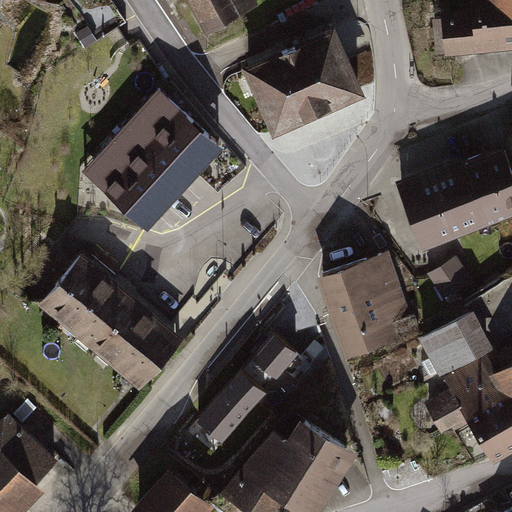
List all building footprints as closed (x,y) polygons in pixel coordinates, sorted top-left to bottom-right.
[(195,0),(211,27),(253,4),(250,0),(195,0)] [(511,42),(511,23),(510,0),(474,0),(476,13),(437,17),(440,50),(511,42)] [(96,39),(87,27),(77,34),(86,46),(96,39)] [(333,29),(250,66),(276,126),(318,108),(359,89),(333,29)] [(160,87),(86,167),(146,222),(220,142),(160,87)] [(511,167),(505,151),(465,166),(478,199),(474,201),(481,217),(493,212),(493,214),(505,210),(506,211),(510,209),(509,206),(511,205),(511,167)] [(465,166),(403,191),(422,240),(481,217),(474,201),(478,199),(465,166)] [(383,252),(324,272),(350,349),(387,337),(408,325),(383,252)] [(43,301),(75,328),(115,282),(82,254),(43,301)] [(471,281),(455,257),(429,273),(445,297),(471,281)] [(75,328),(108,356),(148,309),(115,282),(75,328)] [(108,356),(141,383),(180,336),(148,309),(108,356)] [(424,337),(442,370),(488,345),(470,312),(424,337)] [(266,364),(286,340),(275,330),(254,354),(266,364)] [(286,340),(266,364),(277,374),(298,350),(286,340)] [(448,379),(493,454),(511,443),(511,346),(491,358),(489,356),(448,379)] [(243,368),(200,418),(222,437),(266,387),(243,368)] [(11,415),(0,426),(0,511),(2,511),(56,458),(11,415)] [(277,429),(226,493),(244,508),(246,505),(256,511),(272,511),(283,495),(305,510),(347,444),(306,418),(294,439),(277,429)] [(173,473),(141,508),(145,511),(194,511),(204,501),(173,473)] [(222,511),(223,511),(233,500),(221,490),(211,503),(222,511)]
